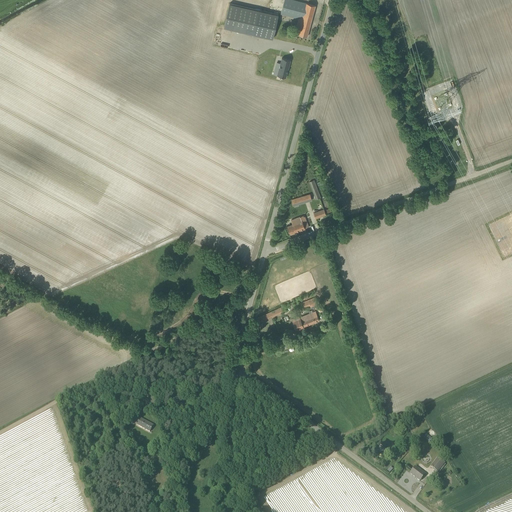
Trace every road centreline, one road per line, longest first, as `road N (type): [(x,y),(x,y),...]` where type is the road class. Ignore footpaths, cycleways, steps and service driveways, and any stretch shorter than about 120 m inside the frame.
road 1 (unclassified): [(264,251),(511,160)]
road 2 (unclassified): [(264,251),(333,0)]
road 3 (unclassified): [(434,511),(239,375)]
road 4 (track): [(142,353),(0,433)]
road 5 (track): [(0,276),(142,353)]
road 6 (unclassified): [(257,511),(230,466),(239,375)]
road 7 (unclassified): [(239,375),(264,251)]
road 8 (track): [(252,296),(142,353)]
